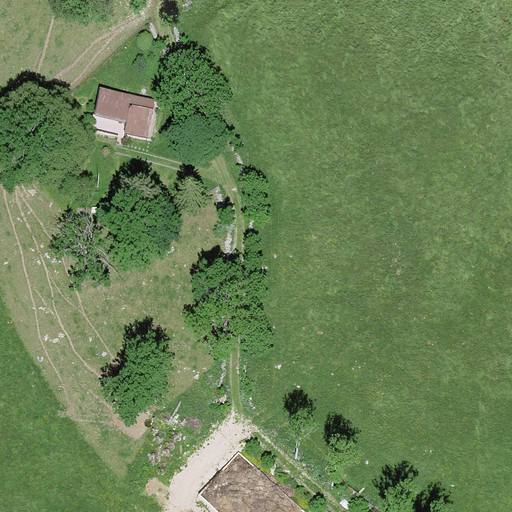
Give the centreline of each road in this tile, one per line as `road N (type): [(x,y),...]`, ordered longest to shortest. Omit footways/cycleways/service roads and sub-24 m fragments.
road 1 (track): [(184,511),(188,476),(239,423),(237,212),(190,86),(162,36),(158,0)]
road 2 (track): [(239,423),(341,511)]
